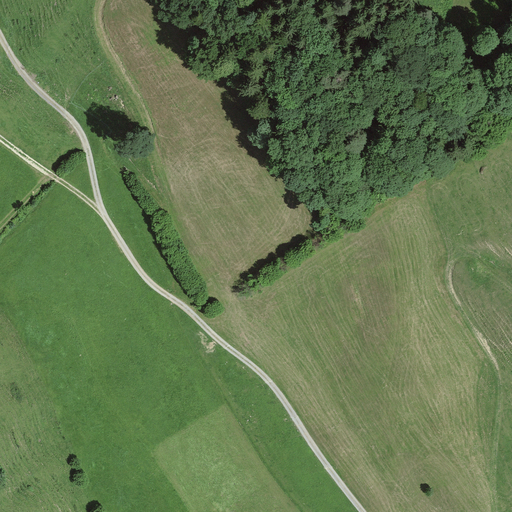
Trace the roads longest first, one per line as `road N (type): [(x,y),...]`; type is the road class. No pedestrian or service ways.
road 1 (track): [(0,35),(23,74),(75,123),(99,202),(135,265),(272,385),(364,511)]
road 2 (track): [(496,511),(500,380),(447,277),(452,259),(468,253),(511,274)]
road 3 (track): [(105,216),(0,137)]
